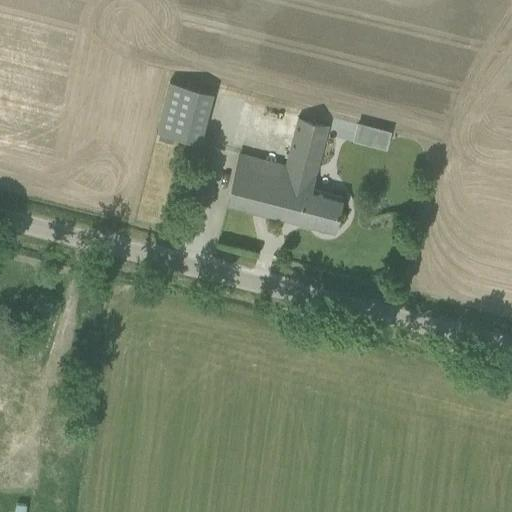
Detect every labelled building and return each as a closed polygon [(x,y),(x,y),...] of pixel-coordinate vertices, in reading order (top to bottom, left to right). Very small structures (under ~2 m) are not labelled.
[(158,0),(233,17),(237,0),(158,0)] [(104,13),(97,49),(218,72),(225,37),(104,13)] [(168,135),(199,143),(204,124),(212,94),(181,86),(168,82),(155,131),(168,135)] [(239,154),(226,203),(333,231),(341,197),(311,189),(326,132),(335,134),(337,127),(298,120),(286,166),(239,154)] [(357,123),(353,138),(385,146),(389,131),(357,123)] [(168,135),(160,132),(158,140),(171,143),(173,136),(168,135)] [(452,167),(440,173),(443,179),(455,173),(452,167)]
